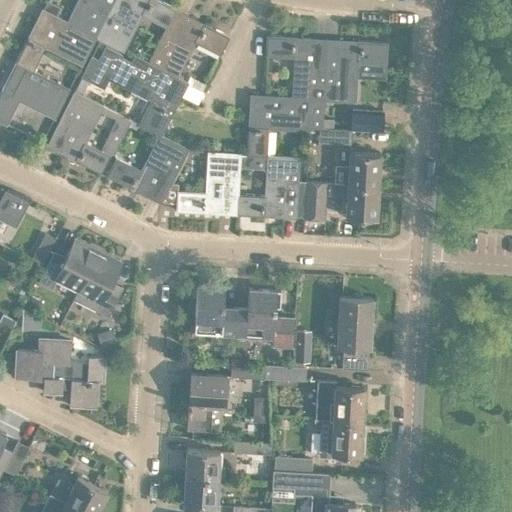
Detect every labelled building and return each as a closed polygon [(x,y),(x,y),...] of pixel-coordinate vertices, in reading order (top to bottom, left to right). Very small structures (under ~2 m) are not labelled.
[(58,7),(45,0),(41,8),(54,15),(58,7)] [(66,22),(94,36),(112,0),(77,0),(67,21),(66,22)] [(165,26),(166,26),(174,9),(156,0),(112,0),(94,36),(95,36),(123,50),(141,14),(165,26)] [(81,64),(95,36),(94,36),(66,22),(67,21),(54,15),(41,8),(14,62),(32,71),(32,70),(44,46),(81,64)] [(165,26),(147,61),(147,62),(175,76),(176,76),(193,41),(219,53),(228,36),(174,9),(166,26),(165,26)] [(265,55),(294,57),(291,96),(291,97),(310,98),(322,99),(323,99),(326,39),(266,35),(265,55)] [(386,42),(326,39),(323,99),(354,101),(357,60),(385,62),(386,42)] [(138,124),(158,135),(158,134),(159,135),(160,134),(186,81),(176,76),(175,76),(147,62),(147,61),(133,54),(130,61),(119,56),(121,54),(105,46),(88,79),(103,87),(107,77),(151,99),(138,124)] [(54,117),(69,88),(32,70),(32,71),(14,62),(0,89),(0,121),(5,124),(18,99),(54,117)] [(81,75),(73,91),(81,94),(88,79),(81,75)] [(46,144),(100,172),(109,154),(83,141),(102,105),(81,94),(73,91),(46,144)] [(246,154),(266,155),(266,154),(267,127),(308,129),(308,127),(318,128),(321,128),(322,99),(310,98),(291,97),(291,96),(249,94),(246,154)] [(352,109),(350,128),(380,130),(381,110),(352,109)] [(135,128),(137,123),(130,119),(128,124),(135,128)] [(350,143),(351,129),(321,128),(318,128),(317,142),(350,143)] [(159,135),(158,134),(158,135),(140,170),(115,157),(106,175),(160,202),(187,148),(160,134),(159,135)] [(349,150),(347,183),(377,185),(379,152),(349,150)] [(175,209),(235,213),(237,193),(239,152),(207,151),(205,191),(177,190),(175,209)] [(299,156),(266,154),(266,155),(264,195),(237,193),(235,213),(295,216),(299,156)] [(317,213),(319,181),(305,180),(303,213),(317,213)] [(375,217),(377,185),(347,183),(345,215),(375,217)] [(0,216),(14,224),(26,201),(4,191),(0,199),(0,216)] [(51,287),(55,278),(77,289),(97,249),(96,249),(95,251),(75,241),(76,239),(74,238),(64,258),(53,252),(54,251),(53,250),(38,281),(51,287)] [(31,259),(42,264),(48,252),(37,247),(31,259)] [(98,250),(97,249),(77,289),(73,298),(107,315),(122,286),(121,286),(120,288),(109,282),(120,261),(118,260),(117,261),(97,252),(98,250)] [(23,283),(19,292),(26,296),(30,287),(23,283)] [(220,334),(233,334),(234,306),(222,306),(224,286),(196,284),(193,324),(221,326),(220,334)] [(246,307),(234,306),(233,334),(245,335),(246,327),(260,328),(260,336),(273,337),(274,315),(275,306),(279,306),(280,289),(248,287),(246,307)] [(367,346),(369,346),(371,297),(339,295),(336,344),(343,344),(342,367),(366,368),(367,346)] [(29,296),(24,306),(35,312),(38,306),(36,299),(29,296)] [(294,316),(274,315),(273,337),(272,345),(292,346),(294,316)] [(5,316),(1,323),(10,328),(14,321),(5,316)] [(112,331),(96,335),(99,345),(115,341),(112,331)] [(42,378),(42,390),(61,391),(62,382),(70,383),(68,404),(96,405),(97,381),(101,381),(103,356),(87,355),(87,361),(69,360),(70,339),(37,337),(37,349),(17,348),(15,377),(40,378),(42,378)] [(264,364),(231,363),(230,363),(230,376),(263,378),(264,364)] [(268,376),(274,377),(303,378),(303,367),(269,365),(268,376)] [(205,373),(190,373),(188,403),(187,403),(187,406),(188,406),(187,428),(202,429),(204,402),(224,403),(226,375),(207,373),(207,372),(206,372),(205,373)] [(332,418),(361,419),(363,386),(335,385),(335,380),(317,379),(315,417),(332,418)] [(360,438),(361,419),(332,418),(315,417),(314,426),(319,427),(318,455),(343,457),(343,452),(359,453),(359,450),(362,450),(363,439),(360,438)] [(5,434),(0,431),(0,471),(2,468),(11,451),(0,445),(5,434)] [(2,468),(13,474),(28,446),(16,440),(11,451),(2,468)] [(270,453),(271,442),(233,440),(233,451),(270,453)] [(186,448),(184,475),(217,477),(218,466),(216,466),(217,450),(186,448)] [(309,469),(310,458),(275,455),(274,467),(309,469)] [(358,511),(358,506),(354,505),(354,503),(326,501),(327,492),(324,492),(325,472),(273,468),(271,484),(293,485),(293,491),(311,492),(310,511),(358,511)] [(57,478),(49,492),(64,500),(87,511),(99,511),(104,503),(101,501),(107,490),(96,485),(76,475),(71,485),(57,478)] [(217,488),(217,477),(184,475),(182,502),(213,504),(214,487),(217,488)] [(44,502),(39,511),(87,511),(64,500),(49,492),(44,502)]
